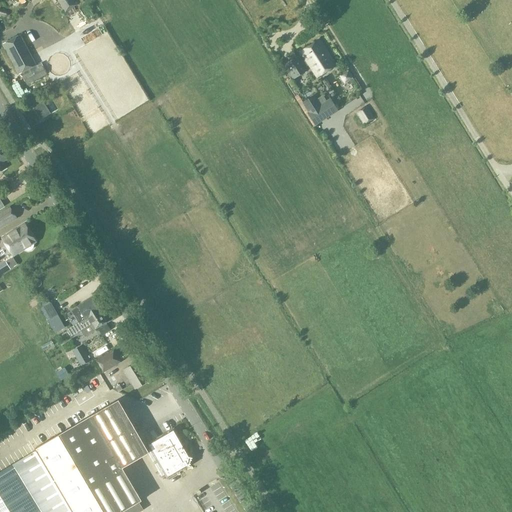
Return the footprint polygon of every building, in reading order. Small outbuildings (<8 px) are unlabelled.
[(46,0),(36,5),(41,15),(55,8),(50,0),(46,0)] [(57,0),(66,13),(78,6),(74,0),(57,0)] [(3,18),(5,24),(13,21),(10,15),(3,18)] [(55,19),(24,37),(30,46),(60,29),(55,19)] [(36,64),(20,36),(3,45),(19,74),(36,64)] [(299,58),(285,67),(293,79),(307,71),(305,67),(309,64),(317,78),(336,66),(319,40),(301,52),(307,61),(302,63),(299,58)] [(27,85),(52,72),(46,61),(21,74),(27,85)] [(348,70),(339,76),(345,85),(354,80),(348,70)] [(312,90),(324,105),(334,97),(323,82),(312,90)] [(336,99),(340,107),(352,100),(347,92),(336,99)] [(315,97),(303,104),(316,125),(339,112),(331,100),(321,106),(315,97)] [(42,119),(50,114),(43,102),(34,107),(42,119)] [(374,119),(366,107),(358,112),(365,125),(374,119)] [(328,139),(336,134),(331,127),(323,132),(328,139)] [(0,227),(16,218),(10,208),(0,214),(0,227)] [(33,242),(35,241),(26,225),(3,240),(13,255),(24,248),(26,250),(28,251),(31,250),(33,248),(34,245),(33,242)] [(0,275),(11,269),(6,262),(0,265),(0,275)] [(68,331),(100,311),(92,299),(79,307),(72,312),(79,323),(67,330),(68,331)] [(42,308),(41,308),(52,327),(56,333),(65,328),(51,303),(49,304),(47,300),(40,304),(42,308)] [(107,323),(100,311),(68,331),(71,337),(91,325),(94,330),(96,329),(107,323)] [(70,353),(78,368),(91,361),(100,356),(97,350),(87,355),(82,346),(72,352),(70,353)] [(114,350),(96,361),(103,373),(121,362),(114,350)] [(136,389),(149,381),(138,362),(124,370),(136,389)] [(61,381),(69,376),(65,368),(56,373),(61,381)] [(0,511),(140,511),(144,510),(139,502),(142,501),(132,485),(123,469),(136,461),(149,453),(134,427),(119,401),(87,419),(56,438),(34,451),(0,472),(0,511)] [(171,415),(174,421),(182,418),(180,412),(171,415)] [(175,433),(172,432),(152,445),(151,448),(167,476),(171,477),(187,466),(190,467),(193,458),(189,458),(175,433)]
